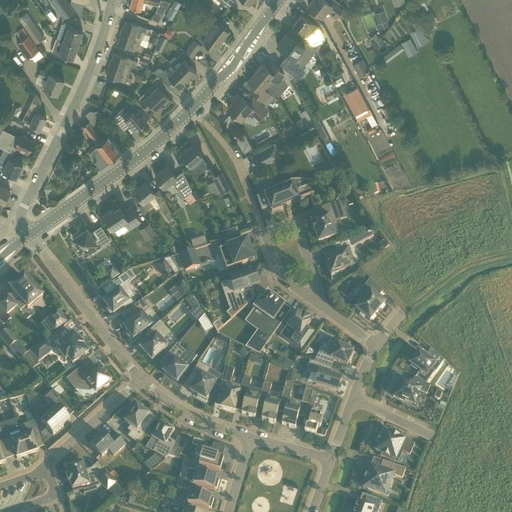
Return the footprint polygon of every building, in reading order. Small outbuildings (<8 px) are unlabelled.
[(51,0),(64,17),(74,11),(66,0),(51,0)] [(170,1),(165,0),(128,0),(127,3),(130,5),(129,6),(141,9),(143,1),(158,5),(156,11),(151,18),(159,21),(170,1)] [(219,3),(214,0),(200,0),(199,3),(212,13),(219,3)] [(311,0),(308,4),(316,10),(323,16),(327,11),(336,18),(345,6),(336,0),(329,0),(328,1),(326,0),(311,0)] [(423,0),(415,0),(421,11),(428,8),(423,0)] [(174,2),(171,6),(177,10),(180,5),(174,2)] [(83,8),(71,5),(81,17),(83,8)] [(166,15),(172,19),(178,10),(177,10),(171,6),(166,15)] [(374,14),(378,23),(387,20),(384,10),(374,14)] [(18,14),(19,16),(18,17),(36,43),(44,38),(26,12),(24,13),(22,11),(18,14)] [(193,11),(189,15),(189,16),(197,21),(201,25),(206,18),(199,13),(196,11),(195,12),(193,11)] [(432,11),(424,15),(429,26),(437,22),(437,21),(432,11)] [(320,31),(319,27),(314,24),(301,14),(293,23),(294,24),(304,32),(301,36),(313,46),(318,40),(315,38),(320,31)] [(208,22),(204,27),(222,40),(229,30),(212,16),(209,20),(208,20),(207,22),(208,22)] [(148,34),(150,28),(126,20),(122,31),(142,39),(144,33),(148,34)] [(197,31),(201,25),(197,21),(192,27),(197,31)] [(57,37),(78,44),(82,30),(68,25),(69,24),(62,22),(57,37)] [(428,40),(422,26),(410,32),(416,46),(428,40)] [(39,49),(23,27),(16,32),(22,39),(17,43),(28,58),(39,49)] [(214,50),(222,40),(204,27),(201,31),(200,31),(196,37),(214,50)] [(163,33),(170,38),(172,35),(172,31),(168,28),(163,33)] [(118,43),(141,51),(143,46),(140,45),(142,39),(122,31),(118,43)] [(313,46),(301,36),(298,40),(288,33),(286,32),(277,45),(289,54),(280,65),(293,75),(299,66),(314,47),(313,46)] [(375,32),(368,39),(377,49),(385,42),(375,32)] [(161,36),(158,43),(164,46),(168,39),(161,36)] [(57,37),(56,37),(52,51),(73,58),(78,44),(57,37)] [(410,37),(400,42),(407,55),(416,50),(410,37)] [(194,40),(185,51),(193,57),(201,46),(194,40)] [(380,57),(385,63),(404,49),(399,43),(380,57)] [(175,67),(189,79),(190,80),(194,76),(192,75),(196,71),(189,64),(195,59),(184,51),(176,58),(174,56),(169,60),(171,63),(175,67)] [(136,66),(138,61),(114,52),(110,64),(131,71),(133,65),(136,66)] [(362,58),(352,64),(359,76),(369,70),(362,58)] [(285,75),(282,71),(273,63),(269,68),(262,62),(255,71),(274,88),(277,93),(279,96),(288,85),(285,81),(282,78),(285,75)] [(131,71),(110,64),(106,76),(130,84),(132,78),(128,77),(131,71)] [(157,68),(153,71),(157,75),(168,86),(173,80),(180,87),(189,79),(175,67),(168,75),(162,69),(159,68),(157,68)] [(47,79),(43,87),(58,94),(64,79),(41,69),(38,75),(47,79)] [(249,90),(250,90),(262,101),(267,105),(277,93),(274,88),(255,71),(248,79),(255,85),(250,90),(250,89),(249,90)] [(168,86),(157,75),(152,80),(157,86),(141,101),(148,108),(152,104),(158,110),(170,98),(164,92),(170,87),(168,86)] [(293,75),(288,78),(293,86),(297,83),(293,75)] [(357,87),(343,94),(355,115),(368,108),(357,87)] [(247,102),(244,99),(237,92),(232,98),(234,100),(227,107),(242,119),(249,112),(259,120),(269,109),(253,95),(247,102)] [(25,98),(16,117),(25,121),(40,129),(46,116),(36,111),(42,101),(36,93),(31,101),(25,98)] [(150,115),(143,107),(137,100),(129,106),(132,110),(124,117),(135,130),(144,122),(142,121),(150,115)] [(306,108),(299,112),(303,118),(309,114),(306,108)] [(94,145),(89,149),(101,164),(109,158),(119,150),(122,153),(123,152),(107,134),(101,139),(92,126),(101,120),(106,116),(96,110),(94,111),(93,110),(92,110),(91,110),(90,111),(90,110),(85,114),(90,120),(89,122),(88,121),(83,126),(93,139),(91,141),(94,145)] [(330,141),(316,116),(312,118),(326,143),(330,141)] [(34,140),(21,133),(19,136),(3,128),(0,134),(0,146),(3,148),(12,152),(13,153),(16,146),(28,152),(34,140)] [(297,134),(294,129),(287,133),(290,138),(297,134)] [(248,140),(239,145),(243,153),(253,147),(248,140)] [(198,174),(204,169),(209,165),(201,156),(203,155),(193,143),(181,154),(192,167),(198,174)] [(274,143),(258,152),(252,156),(258,166),(264,163),(277,156),(274,143)] [(3,148),(0,154),(0,168),(3,170),(3,171),(16,177),(23,164),(16,160),(17,159),(10,156),(12,152),(3,148)] [(183,198),(184,197),(190,205),(196,199),(191,192),(193,191),(182,171),(176,176),(167,165),(155,175),(164,186),(170,181),(183,198)] [(222,172),(213,176),(221,192),(230,188),(222,172)] [(149,198),(153,194),(164,214),(165,214),(169,222),(174,219),(170,211),(159,189),(155,192),(146,182),(135,191),(144,202),(138,206),(143,213),(144,212),(154,204),(149,198)] [(298,190),(295,182),(274,189),(275,192),(265,196),(266,199),(259,201),(257,197),(257,198),(262,211),(270,208),(272,213),(282,209),(281,207),(314,194),(314,193),(313,194),(310,186),(298,190)] [(0,184),(0,206),(2,201),(4,202),(10,189),(0,184)] [(378,184),(370,186),(373,195),(380,193),(378,184)] [(340,221),(341,220),(344,215),(340,203),(315,211),(318,219),(311,222),(319,245),(326,243),(326,241),(336,237),(335,234),(343,231),(340,221)] [(103,213),(112,228),(123,222),(127,229),(140,222),(131,207),(123,211),(119,205),(114,209),(113,207),(103,213)] [(149,222),(138,229),(146,240),(156,234),(149,222)] [(87,228),(86,229),(82,232),(79,233),(78,231),(71,235),(73,237),(77,243),(73,246),(77,251),(78,254),(82,252),(90,247),(93,251),(110,240),(106,235),(101,226),(90,233),(89,231),(88,229),(87,228)] [(225,232),(217,235),(220,241),(227,238),(225,233),(225,232)] [(325,257),(325,258),(329,269),(331,275),(331,281),(332,281),(332,278),(332,276),(339,274),(338,272),(353,266),(349,253),(353,252),(352,250),(364,243),(373,237),(368,233),(334,245),(337,253),(325,257)] [(196,237),(190,239),(193,249),(194,248),(199,247),(196,237)] [(247,240),(219,250),(226,270),(254,260),(249,246),(248,247),(246,241),(247,241),(247,240)] [(170,251),(172,258),(180,255),(178,251),(176,251),(175,248),(170,251)] [(185,270),(185,272),(199,267),(194,251),(180,256),(177,257),(172,258),(180,272),(185,270)] [(173,271),(165,261),(164,260),(156,266),(164,277),(173,271)] [(119,276),(114,268),(105,274),(110,282),(119,276)] [(251,289),(257,287),(259,286),(257,280),(254,273),(246,275),(246,274),(240,276),(240,278),(230,282),(235,295),(227,298),(231,310),(230,311),(226,314),(231,320),(255,299),(255,298),(247,305),(243,300),(245,299),(244,298),(242,292),(251,289)] [(28,309),(43,297),(32,284),(25,275),(16,282),(10,288),(14,293),(9,297),(8,296),(0,303),(0,306),(7,315),(16,307),(14,304),(19,299),(28,309)] [(103,303),(106,307),(108,308),(106,310),(110,314),(112,314),(113,315),(123,308),(125,309),(132,304),(129,297),(125,299),(122,295),(131,288),(128,284),(130,282),(125,275),(110,286),(115,293),(103,303)] [(348,306),(354,311),(354,312),(356,310),(370,322),(375,315),(376,315),(376,314),(378,311),(379,312),(379,311),(385,304),(378,298),(383,292),(370,280),(361,290),(364,292),(358,299),(355,297),(348,306)] [(182,282),(178,285),(186,295),(190,292),(182,283),(182,282)] [(277,300),(278,299),(269,293),(263,302),(262,300),(256,309),(258,310),(258,311),(265,316),(260,323),(266,327),(263,330),(257,339),(267,346),(283,323),(282,322),(277,318),(285,307),(285,306),(277,300)] [(197,304),(191,297),(190,296),(185,301),(193,311),(198,307),(199,306),(197,304)] [(142,301),(129,311),(133,317),(132,318),(134,320),(124,327),(128,333),(126,334),(131,340),(132,339),(133,340),(147,330),(151,327),(146,320),(143,316),(150,310),(142,301)] [(47,320),(55,330),(65,323),(58,312),(47,320)] [(309,319),(305,316),(304,316),(304,317),(297,313),(286,328),(293,332),(286,341),(301,351),(315,333),(307,328),(311,323),(309,321),(310,320),(309,319)] [(205,315),(198,323),(201,327),(209,322),(205,315)] [(218,321),(213,326),(217,333),(223,327),(218,321)] [(149,341),(140,349),(152,362),(167,348),(161,342),(170,334),(159,323),(145,336),(149,341)] [(7,331),(0,337),(9,349),(17,342),(7,331)] [(73,365),(88,353),(83,346),(84,346),(80,341),(79,341),(74,334),(58,346),(73,365)] [(228,347),(230,342),(218,336),(216,341),(228,347)] [(30,352),(38,363),(54,351),(46,340),(30,352)] [(177,345),(160,364),(161,365),(163,362),(169,366),(163,373),(177,383),(187,370),(178,363),(186,352),(177,345)] [(320,351),(314,363),(330,369),(334,361),(346,367),(353,353),(347,350),(347,348),(340,345),(339,346),(337,345),(334,351),(327,347),(324,353),(320,351)] [(245,348),(241,352),(245,358),(250,354),(245,348)] [(443,362),(434,354),(429,361),(419,353),(418,354),(417,353),(414,358),(415,359),(410,365),(412,366),(411,367),(416,371),(417,370),(427,377),(432,370),(436,372),(443,362)] [(286,360),(283,367),(289,370),(292,363),(286,360)] [(330,369),(314,363),(310,362),(306,372),(318,376),(315,386),(337,393),(338,391),(340,391),(341,386),(340,385),(341,380),(327,375),(329,369),(331,370),(331,369),(330,369)] [(209,371),(199,365),(187,382),(194,386),(191,393),(198,397),(197,398),(206,403),(209,398),(207,398),(210,393),(214,385),(216,383),(205,377),(209,371)] [(83,399),(93,390),(96,394),(105,387),(106,387),(109,385),(109,383),(111,381),(99,366),(90,373),(84,366),(67,380),(75,390),(83,399)] [(225,367),(224,373),(222,378),(220,386),(227,387),(221,408),(221,409),(235,412),(235,411),(240,391),(241,387),(234,385),(234,384),(233,383),(234,379),(232,379),(234,370),(225,367)] [(254,419),(258,407),(260,397),(260,396),(262,392),(253,390),(249,388),(251,380),(248,380),(244,378),(241,387),(240,391),(247,393),(242,413),(241,414),(248,416),(248,417),(254,419)] [(397,391),(396,391),(393,397),(402,401),(404,400),(415,405),(417,405),(420,398),(418,397),(420,392),(426,395),(430,387),(414,378),(411,384),(402,380),(397,391)] [(260,396),(260,397),(267,398),(261,420),(269,421),(268,423),(275,424),(281,402),(280,402),(280,404),(267,401),(271,386),(264,384),(262,392),(260,396)] [(214,385),(210,393),(217,396),(219,388),(214,385)] [(301,407),(300,410),(292,407),(293,401),(289,399),(291,391),(284,389),(280,402),(281,402),(287,404),(282,425),(289,427),(288,428),(295,430),(301,407)] [(301,407),(308,409),(303,429),(305,429),(304,432),(316,435),(317,429),(320,429),(321,422),(319,422),(321,416),(312,413),(315,403),(310,402),(313,391),(306,389),(301,407)] [(44,399),(55,411),(41,423),(53,436),(70,420),(66,416),(71,411),(53,391),(44,399)] [(437,391),(434,398),(439,401),(442,394),(437,391)] [(131,427),(128,431),(131,433),(128,437),(138,444),(144,436),(148,430),(149,429),(142,424),(149,416),(147,414),(148,413),(143,409),(142,411),(136,407),(130,416),(128,415),(124,420),(126,421),(125,423),(131,427)] [(169,440),(175,430),(169,427),(167,429),(159,424),(155,431),(157,431),(152,440),(158,443),(153,453),(154,453),(143,464),(151,472),(165,460),(168,457),(175,444),(169,440)] [(32,434),(21,438),(28,456),(38,452),(37,446),(43,444),(37,429),(31,432),(32,434)] [(144,436),(149,439),(153,433),(148,430),(144,436)] [(409,456),(415,445),(385,431),(382,439),(380,438),(378,443),(379,444),(376,451),(381,454),(380,457),(400,466),(406,454),(409,456)] [(9,456),(4,441),(1,434),(0,434),(0,465),(5,463),(3,458),(9,456)] [(101,458),(109,452),(113,457),(126,446),(116,435),(109,442),(103,435),(91,446),(101,458)] [(17,459),(28,456),(21,438),(11,441),(10,439),(4,441),(9,456),(15,454),(17,459)] [(175,444),(168,457),(175,459),(181,447),(175,444)] [(201,459),(199,466),(220,472),(224,459),(210,455),(211,453),(198,449),(195,457),(201,459)] [(184,461),(182,468),(189,470),(195,472),(197,465),(184,461)] [(364,480),(366,480),(363,489),(385,497),(393,476),(402,479),(405,470),(383,462),(380,469),(371,466),(368,475),(366,474),(364,480)] [(107,492),(108,492),(117,502),(126,494),(117,484),(116,484),(97,464),(105,473),(99,478),(91,469),(85,471),(82,464),(74,466),(72,464),(66,469),(68,476),(67,477),(68,483),(70,483),(73,493),(82,490),(81,488),(89,486),(89,485),(94,483),(97,481),(107,492)] [(193,485),(214,491),(215,490),(217,490),(219,481),(218,480),(218,479),(197,472),(197,473),(195,472),(189,470),(185,483),(191,484),(193,485)] [(114,472),(109,476),(114,482),(119,477),(114,472)] [(127,487),(135,480),(132,475),(123,483),(127,487)] [(178,481),(176,487),(189,491),(191,484),(185,483),(178,481)] [(188,504),(209,510),(209,509),(211,509),(214,500),(212,499),(212,498),(191,491),(188,504)] [(121,504),(127,506),(127,505),(129,498),(123,497),(117,503),(121,504)] [(365,505),(358,502),(354,511),(378,511),(382,502),(368,497),(365,505)] [(129,498),(127,505),(134,507),(136,500),(129,498)] [(189,511),(186,511),(183,510),(185,503),(173,500),(171,507),(179,509),(178,511),(189,511)]
